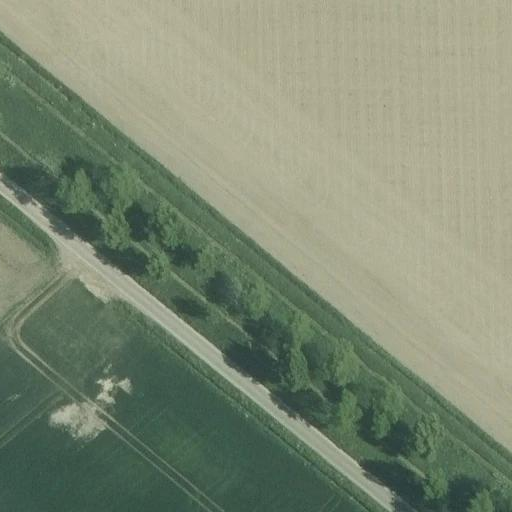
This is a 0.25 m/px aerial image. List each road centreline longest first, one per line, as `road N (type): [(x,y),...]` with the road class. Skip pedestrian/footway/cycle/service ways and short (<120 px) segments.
road 1 (track): [(0,64),(511,489)]
road 2 (tertiary): [(0,185),(398,511)]
